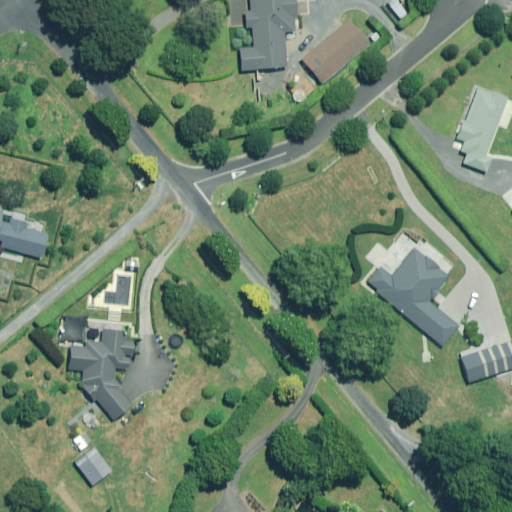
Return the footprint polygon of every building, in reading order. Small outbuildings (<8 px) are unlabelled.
[(294,32),(291,0),(250,0),(251,12),(242,13),(243,28),(251,27),(252,49),(237,50),(239,72),(284,69),(282,33),(294,32)] [(366,47),(345,23),(301,60),(321,84),(366,47)] [(506,99),(475,87),(455,140),(463,143),(460,151),(466,154),(462,165),(485,174),(491,158),(484,156),(506,99)] [(24,229),(27,220),(14,215),(11,225),(0,221),(0,218),(2,212),(0,211),(0,248),(20,254),(27,230),(24,229)] [(458,328),(427,302),(430,299),(432,301),(440,292),(437,290),(448,278),(413,249),(389,277),(379,268),(367,282),(378,291),(376,293),(441,348),(458,328)] [(120,388),(120,378),(114,378),(115,371),(128,372),(129,355),(132,356),(134,342),(121,341),(122,331),(100,330),(99,342),(86,341),(86,349),(68,348),(66,369),(82,370),(80,388),(113,424),(135,405),(120,388)] [(511,370),(511,340),(460,357),(469,385),(511,370)] [(72,443),(77,450),(74,452),(77,456),(82,452),(89,447),(82,436),(72,443)]
